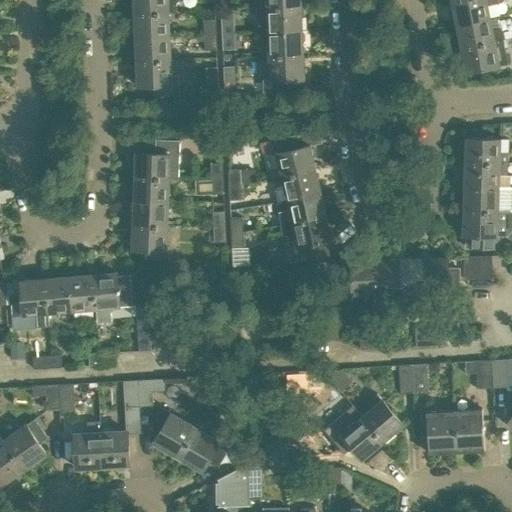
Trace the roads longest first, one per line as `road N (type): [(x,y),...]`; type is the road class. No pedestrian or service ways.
road 1 (residential): [(431,106),(427,206),(397,224),(371,217),(345,110),(340,0)]
road 2 (residential): [(94,0),(99,179),(90,230),(54,240),(35,231),(26,191)]
road 3 (residential): [(511,501),(505,485),(488,477),(435,479),(421,483),(407,511)]
road 4 (residential): [(24,128),(29,0)]
road 5 (residential): [(163,511),(131,492),(75,494),(53,511)]
